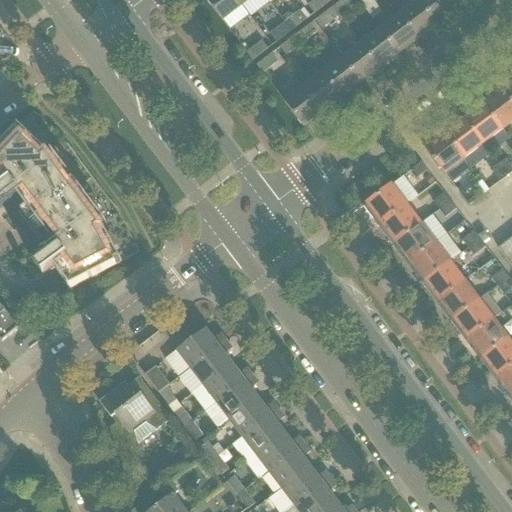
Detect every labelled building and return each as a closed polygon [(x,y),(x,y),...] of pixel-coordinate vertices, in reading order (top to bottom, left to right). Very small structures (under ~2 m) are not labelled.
[(241,7),(235,0),(205,0),(222,22),(241,7)] [(235,0),(241,7),(242,7),(250,18),(269,4),(265,0),(235,0)] [(315,0),(307,6),(309,7),(315,15),(329,4),(326,0),(315,0)] [(350,0),(343,0),(333,8),(339,16),(354,4),(350,0)] [(447,0),(420,0),(418,2),(437,26),(456,11),(447,0)] [(447,0),(456,11),(471,0),(447,0)] [(418,2),(399,16),(418,41),(437,26),(418,2)] [(339,16),(333,8),(317,20),(323,28),(339,16)] [(300,12),(284,24),(285,25),(291,33),(307,21),(301,13),(300,12)] [(399,16),(380,31),(399,55),(418,41),(399,16)] [(284,24),(269,35),(270,37),(276,44),(291,33),(285,25),(284,24)] [(310,26),(294,37),(300,45),(316,33),(310,26)] [(380,31),(361,45),(380,70),(399,55),(380,31)] [(300,45),(294,37),(279,49),(285,57),(300,45)] [(246,54),(252,62),(267,50),(261,42),(246,54)] [(361,45),(342,60),(361,84),(380,70),(361,45)] [(256,66),(262,74),(277,63),(271,55),(256,66)] [(342,60),(323,74),(341,99),(361,84),(342,60)] [(323,74),(304,89),(322,113),(341,99),(323,74)] [(511,78),(500,88),(511,103),(511,78)] [(490,100),(483,105),(503,131),(511,124),(511,103),(500,88),(488,97),(490,100)] [(322,113),(304,89),(284,104),(303,128),(322,113)] [(474,108),(462,117),(484,146),(503,131),(483,105),(476,110),(474,108)] [(0,203),(5,200),(8,203),(8,204),(17,197),(53,245),(44,252),(48,256),(35,266),(42,275),(53,267),(70,289),(139,253),(118,212),(66,143),(33,112),(0,146),(0,203)] [(451,129),(445,134),(465,160),(484,146),(462,117),(449,127),(451,129)] [(465,160),(445,134),(438,139),(436,137),(424,146),(426,148),(425,149),(445,176),(465,160)] [(511,166),(507,160),(499,165),(508,177),(511,173),(511,166)] [(427,172),(421,164),(410,172),(416,181),(427,172)] [(508,177),(499,165),(491,172),(499,183),(508,177)] [(403,178),(392,186),(407,206),(418,198),(403,178)] [(376,219),(381,226),(407,206),(392,186),(365,206),(366,207),(364,209),(373,221),(376,219)] [(468,189),(460,195),(469,206),(477,200),(468,189)] [(433,203),(439,212),(451,203),(444,195),(433,203)] [(451,203),(439,212),(445,219),(456,210),(451,203)] [(383,234),(393,247),(422,225),(407,206),(381,226),(386,232),(383,234)] [(432,217),(422,225),(436,244),(447,236),(432,217)] [(405,257),(410,264),(436,244),(422,225),(393,247),(402,259),(405,257)] [(484,232),(478,237),(483,243),(488,238),(486,235),(484,232)] [(462,241),(468,250),(480,241),(473,233),(462,241)] [(460,254),(447,236),(436,244),(450,262),(460,254)] [(480,241),(468,250),(474,257),(485,248),(480,241)] [(511,266),(511,245),(508,241),(498,249),(511,267),(511,266)] [(412,272),(422,285),(451,263),(450,262),(436,244),(410,264),(415,270),(412,272)] [(434,296),(439,302),(465,282),(451,263),(422,285),(431,297),(434,296)] [(491,280),(498,288),(509,279),(502,271),(491,280)] [(511,283),(509,279),(498,288),(503,295),(511,288),(511,283)] [(441,311),(451,324),(480,301),(465,282),(439,302),(444,309),(441,311)] [(463,334),(468,340),(494,321),(480,301),(451,324),(460,336),(463,334)] [(0,341),(2,344),(9,337),(19,329),(6,313),(0,305),(0,341)] [(470,349),(480,362),(509,340),(494,321),(468,340),(473,347),(470,349)] [(181,325),(172,332),(179,342),(189,335),(181,325)] [(176,352),(190,370),(226,342),(221,335),(213,340),(205,330),(176,352)] [(492,372),(497,379),(511,367),(511,343),(509,340),(480,362),(489,374),(492,372)] [(190,370),(203,387),(232,365),(224,355),(232,349),(226,342),(190,370)] [(203,387),(216,404),(252,376),(247,369),(239,375),(232,365),(203,387)] [(145,376),(158,394),(170,386),(156,367),(145,376)] [(511,367),(497,379),(502,386),(500,388),(509,400),(511,397),(511,367)] [(216,404),(229,421),(258,399),(251,390),(258,384),(252,376),(216,404)] [(126,382),(99,403),(111,419),(115,416),(119,422),(116,425),(110,429),(127,482),(146,476),(148,475),(138,445),(156,432),(171,420),(151,394),(139,378),(129,386),(126,382)] [(167,389),(159,395),(169,407),(176,402),(167,389)] [(229,421),(242,438),(278,411),(273,403),(265,409),(258,399),(229,421)] [(181,410),(174,415),(184,428),(191,423),(192,422),(182,409),(181,410)] [(242,438),(255,456),(284,434),(277,424),(284,418),(278,411),(242,438)] [(191,423),(184,428),(195,442),(201,437),(203,436),(192,422),(191,423)] [(255,456),(268,473),(304,445),(299,438),(291,443),(284,434),(255,456)] [(206,440),(198,446),(211,462),(218,456),(206,440)] [(268,473),(281,490),(310,468),(303,458),(310,453),(304,445),(268,473)] [(184,449),(177,452),(181,466),(194,462),(189,448),(184,449)] [(218,456),(211,462),(221,476),(229,470),(218,456)] [(281,490),(294,507),(331,480),(325,472),(317,478),(310,468),(281,490)] [(227,484),(237,497),(244,491),(234,478),(227,484)] [(294,507),(297,511),(323,511),(336,502),(329,493),(336,487),(331,480),(294,507)] [(184,511),(173,496),(178,492),(170,482),(151,497),(158,507),(151,511),(184,511)] [(244,491),(237,497),(248,511),(255,505),(244,491)] [(323,511),(355,511),(351,506),(343,511),(336,502),(323,511)]
